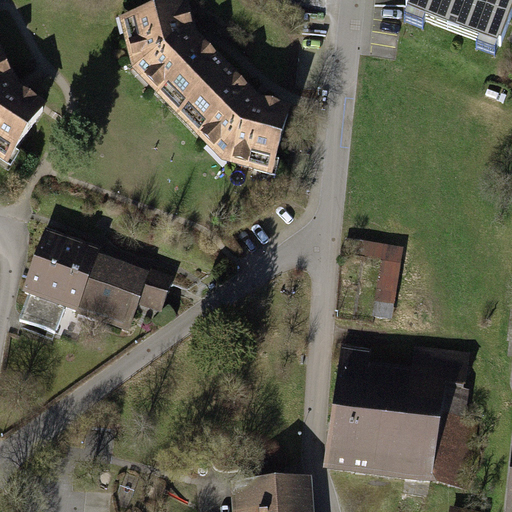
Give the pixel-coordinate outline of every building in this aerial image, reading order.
[(501,52),(511,22),(511,0),(412,0),(406,17),(501,52)] [(230,73),(198,40),(189,7),(119,25),(132,76),(178,123),(230,73)] [(52,111),(24,92),(4,52),(0,54),(0,163),(11,171),(52,111)] [(293,114),(261,105),(230,73),(178,123),(222,169),(273,183),(293,114)] [(100,249),(44,230),(20,293),(80,315),(109,326),(128,332),(138,306),(160,314),(174,278),(151,270),(149,274),(98,254),(100,249)] [(378,314),(400,315),(406,242),(367,239),(366,253),(382,255),(378,314)] [(371,350),(342,346),(323,470),(438,484),(466,491),(471,467),(477,468),(481,438),(478,438),(480,422),(466,419),(469,391),(464,389),(471,354),(415,348),(411,368),(369,363),(371,350)] [(231,511),(312,511),(310,477),(229,483),(231,511)]
